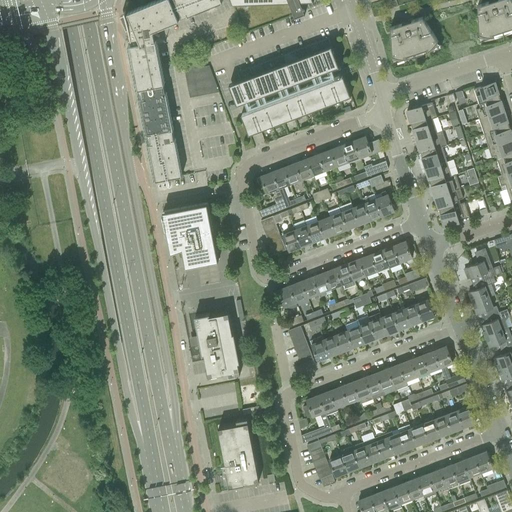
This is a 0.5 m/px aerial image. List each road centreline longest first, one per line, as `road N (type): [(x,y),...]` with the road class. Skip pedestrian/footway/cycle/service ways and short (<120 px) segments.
road 1 (primary): [(66,0),(152,463)]
road 2 (primary): [(169,447),(85,0)]
road 3 (primary): [(49,29),(124,393),(152,463)]
road 4 (residential): [(207,511),(149,200),(129,164)]
road 5 (primary): [(169,447),(170,387),(129,164)]
road 6 (residential): [(268,278),(252,246),(245,167),(383,113)]
road 7 (residential): [(288,394),(460,327)]
road 8 (residential): [(341,493),(499,432)]
road 9 (residential): [(268,278),(420,223)]
road 10 (primary): [(129,164),(105,12)]
road 11 (residential): [(341,493),(327,498),(299,484),(283,404),(288,394)]
road 12 (residential): [(383,94),(501,57)]
